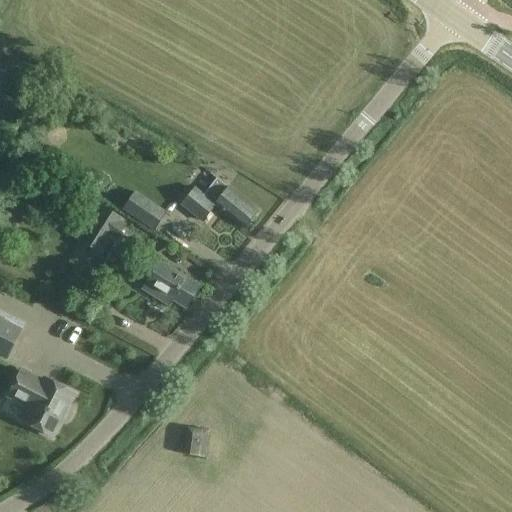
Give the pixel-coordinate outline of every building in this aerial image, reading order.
[(257,212),(228,189),(227,189),(217,180),(203,197),(194,190),(182,205),(187,209),(202,222),(215,206),(244,229),(257,212)] [(134,192),(131,196),(123,210),(154,231),(166,213),(134,192)] [(101,206),(79,240),(103,255),(112,240),(116,242),(126,227),(120,223),(122,219),(101,206)] [(133,226),(120,246),(132,253),(136,246),(145,252),(154,239),(133,226)] [(161,262),(159,265),(149,258),(141,270),(151,276),(143,288),(152,294),(169,305),(172,300),(186,309),(200,288),(161,262)] [(0,317),(0,357),(7,361),(23,330),(0,317)] [(21,368),(6,398),(27,409),(20,422),(54,439),(64,420),(65,421),(73,407),(71,406),(78,393),(43,376),(41,379),(21,368)] [(217,430),(189,427),(186,458),(214,461),(217,430)]
